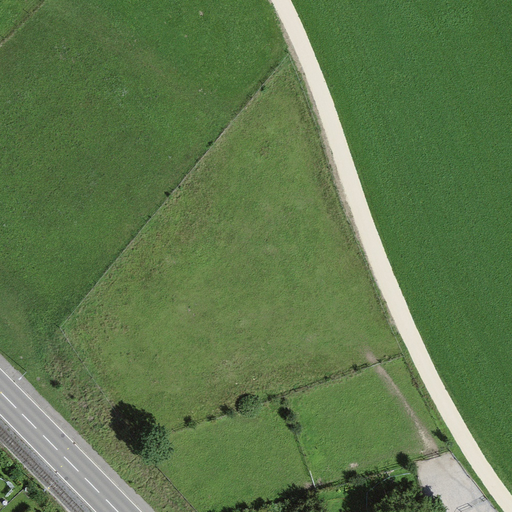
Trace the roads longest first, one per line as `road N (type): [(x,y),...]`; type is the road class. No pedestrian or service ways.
road 1 (track): [(508,511),(421,357),(315,71),(280,0)]
road 2 (primary): [(0,394),(116,511)]
